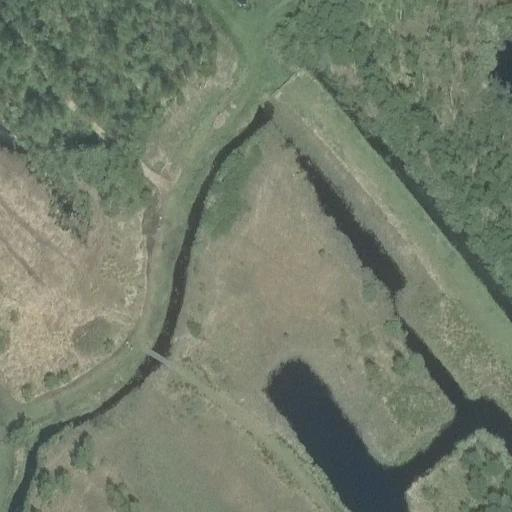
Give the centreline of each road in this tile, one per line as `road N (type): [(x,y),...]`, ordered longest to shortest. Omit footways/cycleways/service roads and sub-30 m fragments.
road 1 (track): [(511,348),(378,176),(282,87)]
road 2 (track): [(178,194),(149,178),(84,116),(0,2)]
road 3 (track): [(325,511),(292,467),(203,389),(133,344)]
road 4 (track): [(248,33),(262,71),(211,131),(178,194)]
road 5 (track): [(178,194),(147,321),(133,344)]
road 6 (track): [(133,344),(108,375),(9,426)]
